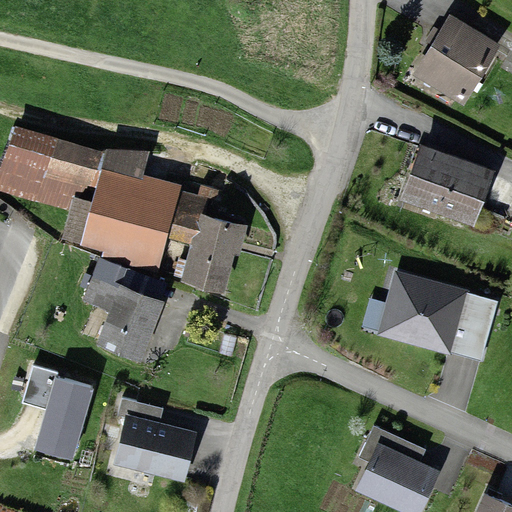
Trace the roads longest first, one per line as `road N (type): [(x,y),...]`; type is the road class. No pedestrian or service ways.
road 1 (track): [(0,43),(221,94),(266,117),(340,136)]
road 2 (residential): [(272,339),(358,74),(362,0)]
road 3 (track): [(0,110),(219,161),(313,220)]
road 4 (residential): [(272,339),(511,449)]
road 5 (residential): [(222,511),(272,339)]
